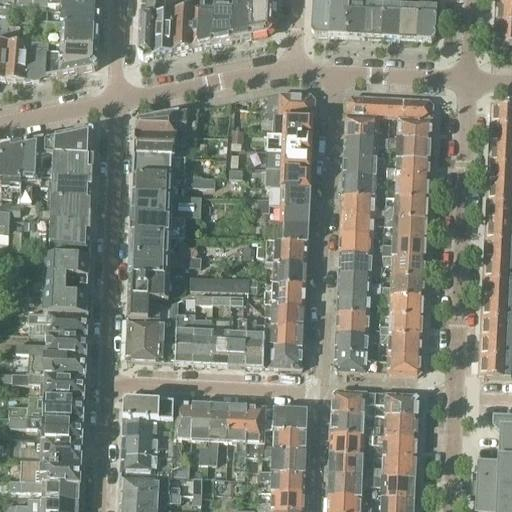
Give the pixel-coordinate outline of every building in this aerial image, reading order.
[(100,12),(100,0),(18,0),(18,9),(60,11),(60,10),(62,10),(100,12)] [(195,0),(186,0),(186,14),(175,13),(173,57),(193,53),(195,0)] [(212,49),(213,14),(204,14),(204,0),(195,0),(193,53),(212,49)] [(232,45),(233,10),(224,10),(224,0),(214,0),(213,14),(212,49),(232,45)] [(252,41),(253,0),(233,0),(233,10),(232,45),(252,41)] [(272,33),(273,0),(253,0),(252,41),(267,38),(272,33)] [(313,0),(311,35),(315,40),(315,39),(330,40),(332,0),(313,0)] [(332,0),(330,40),(348,41),(350,4),(340,4),(339,0),(332,0)] [(350,4),(348,41),(366,42),(367,0),(357,0),(357,5),(350,4)] [(374,0),(367,0),(366,42),(383,43),(385,7),(375,6),(374,0)] [(385,7),(383,43),(401,44),(403,7),(403,0),(393,0),(393,7),(385,7)] [(417,44),(419,45),(420,0),(403,0),(403,7),(401,44),(405,44),(417,44)] [(420,0),(419,45),(423,45),(431,45),(432,45),(436,41),(437,9),(429,9),(429,0),(420,0)] [(152,61),(154,16),(155,7),(147,6),(146,16),(140,15),(138,58),(144,63),(152,61)] [(511,7),(497,6),(496,28),(511,28),(511,7)] [(48,20),(48,25),(31,25),(31,30),(48,31),(60,30),(99,32),(100,12),(62,10),(60,10),(60,11),(60,20),(48,20)] [(154,16),(152,61),(171,57),(173,17),(154,16)] [(511,28),(496,28),(495,48),(511,49),(511,28)] [(9,34),(6,85),(25,86),(28,49),(19,48),(20,30),(9,29),(9,34)] [(60,30),(48,31),(47,44),(50,44),(49,50),(99,52),(99,32),(60,30)] [(0,84),(6,85),(9,34),(0,34),(0,84)] [(98,68),(99,52),(49,50),(46,50),(46,49),(28,49),(26,86),(94,73),(98,68)] [(268,100),(267,118),(274,118),(313,120),(315,103),(311,99),(279,97),(268,100)] [(347,105),(346,121),(362,121),(363,102),(351,101),(347,105)] [(363,102),(362,121),(375,122),(376,102),(363,102)] [(375,122),(379,122),(388,122),(389,103),(376,102),(375,122)] [(402,104),(389,103),(388,122),(398,123),(401,122),(402,104)] [(402,104),(401,122),(432,123),(432,118),(433,109),(428,105),(402,104)] [(511,109),(492,109),(491,128),(511,129),(511,109)] [(143,138),(187,141),(195,141),(199,113),(140,125),(135,129),(135,138),(143,138)] [(313,120),(278,118),(274,118),(273,137),(284,138),(312,139),(313,120)] [(346,121),(344,141),(379,142),(379,122),(375,122),(362,121),(346,121)] [(397,130),(397,142),(431,143),(432,123),(401,122),(398,123),(397,130)] [(511,129),(492,129),(490,148),(511,148),(511,129)] [(243,146),(244,133),(232,132),(232,145),(243,146)] [(95,162),(96,139),(96,138),(95,138),(95,137),(95,136),(94,136),(93,135),(91,135),(43,144),(42,160),(53,161),(54,160),(95,162)] [(143,138),(135,138),(134,159),(172,161),(174,161),(175,149),(186,150),(187,141),(143,138)] [(283,151),(283,155),(311,156),(312,139),(284,138),(283,151)] [(344,141),(343,161),(378,162),(378,151),(387,151),(387,142),(379,142),(344,141)] [(387,142),(387,151),(387,152),(397,152),(396,162),(430,163),(430,143),(397,142),(387,142)] [(23,148),(21,188),(41,189),(41,181),(42,160),(43,144),(23,148)] [(21,198),(21,188),(23,148),(4,152),(1,209),(1,216),(9,216),(10,216),(11,209),(11,205),(12,205),(11,197),(21,198)] [(511,148),(490,148),(489,167),(511,167),(511,148)] [(311,174),(311,156),(283,155),(282,173),(311,174)] [(134,159),(133,179),(185,181),(185,177),(182,176),(182,172),(171,172),(172,161),(134,159)] [(54,160),(53,161),(53,182),(94,184),(95,162),(54,160)] [(343,161),(342,180),(386,182),(386,177),(377,176),(378,162),(343,161)] [(429,183),(430,163),(396,162),(396,171),(387,170),(386,171),(386,177),(386,182),(395,182),(429,183)] [(511,167),(489,167),(489,186),(511,187),(511,167)] [(239,182),(240,171),(229,171),(229,182),(239,182)] [(282,173),(281,191),(310,192),(311,174),(282,173)] [(215,182),(185,181),(133,179),(132,198),(184,201),(185,192),(215,192),(215,182)] [(342,180),(342,200),(375,201),(376,190),(385,190),(386,182),(342,180)] [(94,184),(53,182),(41,181),(41,189),(41,193),(52,193),(52,204),(93,206),(93,193),(94,184)] [(428,203),(429,183),(395,182),(394,202),(428,203)] [(511,187),(489,186),(488,206),(511,206),(511,187)] [(269,209),(280,209),(309,210),(310,192),(281,191),(271,191),(271,192),(269,209)] [(186,201),(184,201),(132,198),(131,218),(185,221),(186,201)] [(375,201),(342,200),(341,220),(374,221),(375,201)] [(393,221),(394,202),(385,201),(384,221),(393,221)] [(428,203),(394,202),(393,221),(427,223),(428,203)] [(93,206),(52,204),(51,226),(91,228),(92,220),(93,220),(93,206)] [(511,206),(488,206),(487,225),(511,226),(511,206)] [(269,218),(269,209),(257,208),(256,217),(269,218)] [(11,209),(10,216),(10,219),(19,219),(19,209),(11,209)] [(308,228),(309,210),(280,209),(280,227),(308,228)] [(0,247),(8,249),(9,216),(1,216),(0,215),(0,247)] [(269,227),(269,218),(256,217),(256,226),(269,227)] [(185,221),(131,218),(130,238),(143,239),(171,240),(184,241),(185,221)] [(374,221),(341,220),(340,239),(374,240),(374,230),(384,230),(384,221),(374,221)] [(393,221),(384,221),(384,230),(393,230),(392,241),(426,242),(427,223),(393,221)] [(34,226),(24,225),(24,233),(34,234),(34,226)] [(511,226),(487,225),(486,244),(511,245),(511,226)] [(91,228),(51,226),(49,256),(90,261),(92,237),(91,237),(91,228)] [(308,228),(280,227),(269,227),(268,245),(273,245),(307,246),(308,228)] [(143,239),(130,238),(129,258),(181,261),(196,261),(197,251),(171,250),(171,240),(143,239)] [(382,260),(383,249),(373,249),(374,240),(340,239),(339,259),(373,260),(381,260),(382,260)] [(392,249),(383,249),(382,260),(426,262),(426,242),(392,241),(392,249)] [(511,245),(486,244),(485,264),(511,264),(511,245)] [(307,246),(273,245),(273,266),(306,268),(307,246)] [(258,250),(258,261),(265,262),(266,251),(258,250)] [(201,261),(196,261),(181,261),(129,258),(128,279),(170,280),(170,271),(200,272),(201,261)] [(373,260),(339,259),(338,278),(372,280),(373,260)] [(426,262),(382,260),(381,260),(381,269),(391,269),(390,280),(425,281),(426,262)] [(45,261),(43,318),(43,319),(86,321),(87,300),(66,299),(67,282),(89,283),(89,263),(45,261)] [(511,264),(485,264),(484,283),(511,284),(511,264)] [(306,268),(273,266),(272,270),(272,283),(265,283),(265,287),(305,289),(306,268)] [(372,287),(372,280),(338,278),(337,298),(371,299),(380,299),(381,291),(381,288),(372,287)] [(170,280),(128,279),(127,302),(169,304),(170,280)] [(381,291),(380,299),(390,300),(424,301),(425,281),(390,280),(390,291),(381,291)] [(257,296),(258,283),(249,283),(248,296),(257,296)] [(511,284),(484,283),(483,302),(511,303),(511,284)] [(305,289),(265,287),(264,308),(304,310),(305,289)] [(370,319),(371,299),(337,298),(336,317),(370,319)] [(212,309),(213,300),(200,300),(200,308),(212,309)] [(230,301),(213,300),(212,309),(230,310),(230,301)] [(424,301),(390,300),(389,319),(423,321),(424,301)] [(230,301),(230,310),(243,311),(243,301),(230,301)] [(511,303),(483,302),(483,322),(511,323),(511,303)] [(193,369),(195,323),(195,319),(177,318),(178,305),(168,309),(166,309),(166,324),(176,324),(175,350),(175,368),(193,369)] [(166,324),(166,309),(127,307),(126,324),(166,324)] [(304,310),(264,308),(264,313),(271,313),(270,329),(303,331),(304,310)] [(87,321),(86,321),(43,319),(43,318),(28,317),(28,338),(45,339),(46,339),(86,341),(87,321)] [(370,319),(336,317),(335,337),(379,339),(379,335),(369,334),(370,319)] [(379,335),(379,339),(422,341),(423,321),(389,319),(388,330),(380,329),(380,335),(379,335)] [(238,338),(229,337),(227,370),(245,371),(247,324),(242,324),(243,322),(239,322),(238,324),(238,338)] [(511,323),(483,322),(482,341),(511,342),(511,323)] [(212,324),(195,323),(193,369),(210,369),(212,324)] [(176,324),(166,324),(126,324),(125,347),(175,350),(176,324)] [(230,325),(212,324),(210,369),(227,370),(229,337),(230,325)] [(255,324),(247,324),(245,371),(264,371),(265,339),(255,338),(255,324)] [(270,329),(269,351),(302,352),(303,331),(270,329)] [(335,337),(334,356),(368,358),(369,346),(378,346),(379,339),(335,337)] [(86,341),(46,339),(46,349),(16,348),(16,358),(29,358),(85,360),(86,341)] [(379,339),(378,346),(387,347),(387,359),(421,360),(422,341),(379,339)] [(511,347),(511,342),(482,341),(481,361),(511,361),(511,352),(511,353),(511,347)] [(175,350),(125,347),(124,365),(164,367),(175,368),(175,350)] [(302,352),(269,351),(266,350),(265,355),(269,355),(268,372),(301,374),(302,352)] [(368,358),(334,356),(333,373),(337,376),(377,378),(377,367),(368,366),(368,358)] [(85,360),(29,358),(28,378),(84,381),(85,360)] [(386,367),(377,367),(377,378),(416,380),(421,377),(421,360),(387,359),(386,367)] [(511,361),(481,361),(480,381),(511,382),(511,371),(511,361)] [(84,381),(28,378),(0,377),(0,387),(44,390),(43,401),(83,402),(84,381)] [(332,398),(331,416),(375,418),(375,415),(366,415),(366,409),(375,409),(375,397),(336,395),(332,398)] [(384,416),(375,415),(375,418),(418,420),(418,403),(415,398),(375,397),(375,409),(384,409),(384,416)] [(83,402),(43,401),(43,413),(9,411),(8,422),(9,422),(82,425),(83,402)] [(173,427),(174,408),(128,406),(124,409),(123,424),(160,426),(173,427)] [(172,463),(172,466),(181,467),(182,444),(191,445),(193,409),(174,408),(173,427),(173,436),(173,445),(172,463)] [(193,409),(191,445),(199,445),(198,469),(208,469),(210,409),(193,409)] [(210,409),(208,469),(217,470),(218,446),(227,447),(228,410),(210,409)] [(244,476),(244,466),(246,411),(228,410),(227,447),(236,447),(236,456),(233,455),(232,475),(244,476)] [(264,448),(265,432),(265,424),(266,412),(246,411),(244,466),(253,466),(254,448),(264,448)] [(265,424),(265,432),(272,432),(272,433),(306,435),(307,413),(274,412),(273,424),(265,424)] [(374,426),(375,418),(331,416),(330,437),(374,439),(374,431),(365,430),(365,423),(374,423),(374,426)] [(418,420),(375,418),(374,426),(383,427),(383,439),(417,441),(418,420)] [(511,511),(511,421),(495,421),(495,427),(502,435),(500,471),(480,470),(479,482),(475,482),(474,505),(478,505),(477,511),(511,511)] [(82,425),(9,422),(9,432),(42,433),(41,444),(81,446),(82,425)] [(160,426),(123,424),(122,443),(173,445),(173,436),(160,435),(160,426)] [(306,435),(272,433),(271,453),(305,455),(306,435)] [(368,449),(373,449),(374,439),(330,437),(329,458),(364,459),(365,439),(369,439),(368,449)] [(416,461),(417,441),(383,439),(383,440),(374,439),(373,449),(382,450),(382,460),(416,461)] [(9,443),(8,465),(80,468),(81,446),(41,444),(9,443)] [(122,443),(121,461),(172,463),(173,445),(122,443)] [(305,455),(271,453),(264,453),(263,463),(271,463),(270,475),(304,477),(305,455)] [(364,459),(329,458),(328,478),(372,480),(372,472),(363,472),(364,459)] [(372,472),(372,480),(415,482),(416,461),(382,460),(381,473),(372,472)] [(172,463),(121,461),(120,480),(169,482),(169,481),(171,481),(172,466),(172,463)] [(80,468),(8,465),(8,474),(40,475),(39,486),(80,488),(80,468)] [(181,470),(181,467),(172,466),(171,481),(190,481),(190,471),(189,471),(181,470)] [(304,496),(304,477),(270,475),(260,475),(259,485),(265,486),(266,483),(270,484),(269,495),(304,496)] [(372,480),(328,478),(328,499),(362,501),(363,480),(372,481),(372,480)] [(120,480),(120,497),(179,499),(180,491),(169,490),(169,482),(120,480)] [(372,480),(372,481),(372,491),(381,491),(380,501),(414,503),(415,482),(372,480)] [(201,499),(202,483),(202,482),(197,482),(193,482),(193,499),(201,499)] [(79,505),(80,488),(39,486),(10,485),(10,495),(42,496),(41,503),(79,505)] [(302,511),(304,496),(269,495),(269,506),(257,507),(256,511),(302,511)] [(120,497),(118,511),(165,511),(166,506),(180,507),(180,499),(179,499),(120,497)] [(201,499),(193,499),(192,509),(201,509),(201,499)] [(328,499),(326,511),(370,511),(371,511),(362,511),(362,504),(371,504),(371,501),(362,501),(328,499)] [(380,501),(379,511),(413,511),(414,503),(380,501)] [(28,503),(28,510),(6,509),(5,511),(78,511),(79,505),(41,503),(28,503)]
